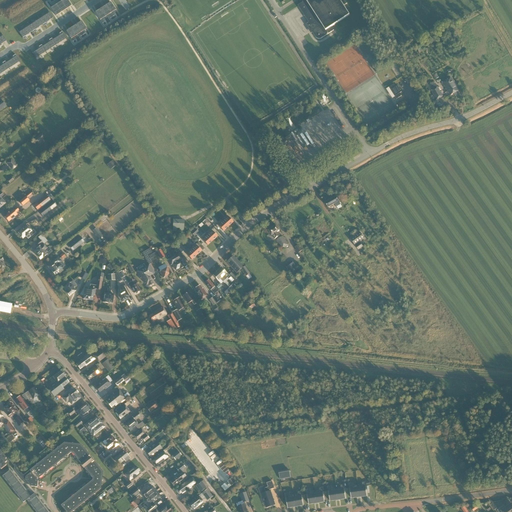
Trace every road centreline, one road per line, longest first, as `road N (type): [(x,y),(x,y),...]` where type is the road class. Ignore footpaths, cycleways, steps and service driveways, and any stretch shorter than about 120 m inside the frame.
road 1 (tertiary): [(50,313),(130,313),(196,275),(247,226),(313,186),(399,138),(511,93)]
road 2 (tertiary): [(185,511),(49,348)]
